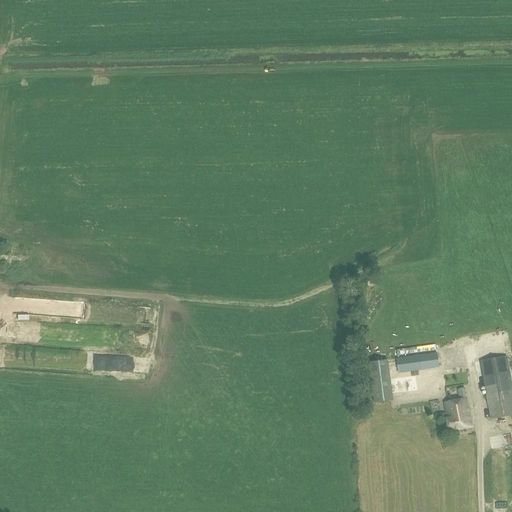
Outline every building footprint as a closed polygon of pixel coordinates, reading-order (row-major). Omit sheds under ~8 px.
[(155,324),(156,310),(139,309),(138,323),(155,324)] [(147,338),(142,340),(146,352),(152,350),(147,338)] [(477,343),(491,419),(511,415),(511,387),(503,338),(477,343)] [(398,372),(439,366),(437,353),(396,359),(398,372)] [(447,362),(450,373),(456,371),(452,360),(447,362)] [(390,378),(388,364),(388,361),(369,363),(374,403),(393,401),(392,394),(389,394),(383,395),(381,381),(381,376),(387,375),(387,379),(390,378)] [(471,426),(466,398),(464,388),(458,389),(460,399),(444,402),(447,418),(445,418),(447,430),(471,426)]
